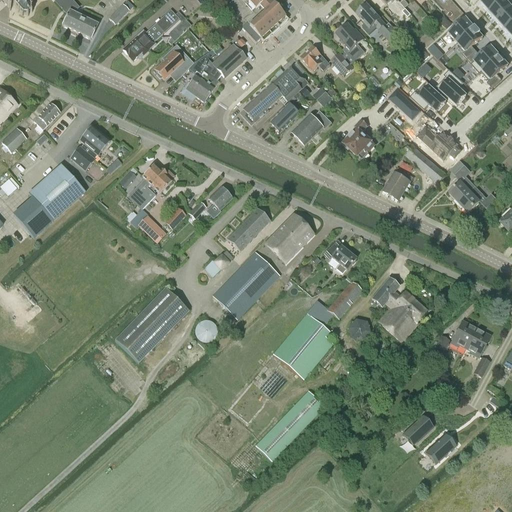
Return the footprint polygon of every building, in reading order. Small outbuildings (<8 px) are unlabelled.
[(8,9),(8,12),(10,12),(10,9),(14,7),(18,12),(17,13),(18,14),(19,13),(22,15),(21,17),(22,18),(23,16),(26,16),(27,18),(28,18),(28,16),(30,14),(32,14),(32,13),(30,12),(31,9),(32,8),(32,7),(30,7),(29,5),(35,0),(36,2),(37,1),(36,0),(53,0),(68,16),(69,13),(73,15),(73,13),(78,10),(69,0),(0,0),(2,1),(6,6),(8,9)] [(273,6),(267,0),(235,0),(225,9),(242,29),(241,30),(255,45),(260,41),(263,44),(288,21),(285,18),(274,6),(273,6)] [(483,0),(480,3),(489,13),(502,0),(483,0)] [(502,0),(489,13),(497,22),(511,9),(502,0)] [(403,1),(400,4),(404,9),(408,6),(403,1)] [(404,9),(400,4),(396,8),(401,13),(404,9)] [(389,30),(385,26),(367,6),(357,15),(370,30),(373,27),(378,33),(379,33),(390,46),(400,37),(391,28),(389,30)] [(129,13),(123,7),(108,21),(115,28),(129,13)] [(179,39),(191,28),(178,14),(179,13),(175,8),(170,12),(145,35),(143,33),(136,39),(129,46),(130,46),(123,53),(128,58),(133,63),(141,56),(143,57),(149,52),(147,50),(154,45),(153,45),(174,25),(178,21),(181,24),(177,28),(172,32),(179,39)] [(511,10),(511,9),(497,22),(505,31),(511,23),(511,10)] [(98,27),(73,15),(69,13),(68,16),(62,27),(91,41),(98,27)] [(419,24),(427,32),(434,25),(427,17),(419,24)] [(439,23),(445,29),(446,30),(451,26),(444,18),(439,23)] [(466,20),(449,35),(457,45),(474,29),(466,20)] [(354,64),(365,54),(358,46),(364,41),(357,33),(355,34),(348,26),(337,36),(347,48),(343,51),(346,54),(345,54),(354,64)] [(474,29),(457,45),(466,54),(462,57),(466,62),(475,53),(471,49),(482,38),(478,34),(480,32),(476,28),(474,29)] [(186,91),(204,104),(218,84),(216,83),(221,76),(224,80),(245,60),(233,47),(212,67),(208,62),(205,58),(194,67),(193,65),(189,71),(188,71),(189,71),(194,75),(194,76),(196,73),(200,76),(199,78),(196,76),(186,91)] [(331,67),(326,62),(313,48),(301,60),(309,69),(310,69),(314,73),(319,68),(324,73),(331,67)] [(475,53),(466,62),(470,66),(474,63),(482,72),(499,57),(491,48),(480,58),(475,53)] [(189,71),(193,65),(182,53),(180,55),(174,49),(160,62),(161,66),(155,72),(157,74),(156,76),(159,80),(162,80),(164,82),(175,72),(181,79),(188,71),(189,71)] [(211,52),(204,58),(205,58),(208,62),(215,56),(211,52)] [(345,54),(342,57),(339,55),(330,63),(344,78),(353,70),(350,67),(354,64),(345,54)] [(499,57),(482,72),(491,82),(487,85),(492,90),(501,81),(497,76),(508,66),(503,62),(505,60),(501,56),(499,57)] [(425,66),(417,74),(423,80),(431,71),(425,66)] [(306,83),(301,77),(292,68),(243,112),(244,112),(240,116),(252,128),(255,125),(269,113),(268,112),(282,99),(287,104),(302,91),(300,89),(306,83)] [(457,70),(453,74),(459,82),(464,78),(457,70)] [(449,82),(439,93),(456,108),(466,98),(457,90),(462,85),(448,71),(443,77),(449,82)] [(309,84),(304,91),(317,99),(322,92),(309,84)] [(413,94),(408,99),(423,112),(428,107),(436,114),(446,104),(429,89),(419,99),(413,94)] [(0,124),(17,107),(0,91),(0,124)] [(396,92),(388,101),(412,124),(421,114),(396,92)] [(324,110),(333,102),(326,94),(317,103),(324,110)] [(199,111),(204,105),(198,101),(194,107),(199,111)] [(33,123),(37,127),(34,131),(39,135),(59,114),(50,106),(33,123)] [(292,121),(297,117),(288,108),(283,113),(283,112),(270,125),(280,135),(293,122),(292,121)] [(325,132),(332,125),(320,113),(314,119),(310,116),(292,135),(305,148),(323,130),(325,132)] [(367,154),(374,146),(362,134),(368,128),(361,121),(355,128),(357,130),(343,145),(344,147),(344,148),(348,152),(349,151),(357,158),(358,158),(362,162),(368,155),(367,154)] [(508,137),(511,133),(511,127),(510,125),(503,131),(508,137)] [(83,146),(79,150),(79,149),(70,160),(85,173),(94,162),(93,161),(97,157),(98,158),(110,143),(92,128),(79,142),(83,146)] [(1,144),(11,154),(26,141),(16,130),(1,144)] [(437,140),(429,134),(419,143),(441,162),(448,155),(453,159),(459,152),(456,149),(457,147),(443,135),(437,140)] [(445,176),(410,146),(402,156),(437,186),(445,176)] [(110,175),(122,165),(118,160),(106,170),(110,175)] [(155,197),(153,195),(146,189),(155,180),(157,182),(164,174),(155,165),(142,178),(145,181),(128,199),(141,211),(148,204),(155,197)] [(84,194),(60,167),(28,196),(32,200),(52,223),(84,194)] [(458,205),(475,189),(464,177),(469,173),(464,168),(455,177),(461,183),(449,195),(458,205)] [(399,203),(413,180),(396,169),(382,193),(399,203)] [(153,195),(155,193),(153,192),(154,190),(159,195),(172,182),(171,181),(174,177),(168,172),(165,175),(164,174),(157,182),(155,180),(146,189),(153,195)] [(125,193),(137,181),(130,174),(119,186),(125,193)] [(0,194),(5,201),(20,187),(12,178),(0,189),(0,194)] [(209,201),(219,212),(232,200),(221,189),(209,201)] [(475,189),(458,205),(468,215),(480,204),(486,210),(496,201),(491,196),(486,200),(475,189)] [(33,240),(52,223),(32,200),(13,216),(33,240)] [(200,203),(188,216),(195,222),(206,210),(200,203)] [(227,241),(239,253),(269,223),(257,211),(227,241)] [(138,229),(156,247),(166,237),(147,218),(148,218),(142,212),(129,224),(136,231),(138,229)] [(511,212),(500,223),(511,235),(511,212)] [(167,227),(172,232),(185,218),(180,213),(167,227)] [(292,216),(264,246),(274,256),(303,226),(292,216)] [(303,226),(274,256),(285,266),(313,237),(303,226)] [(342,276),(346,271),(347,272),(356,260),(340,247),(336,243),(323,255),(330,261),(331,260),(339,266),(336,271),(342,276)] [(226,252),(214,264),(212,262),(204,270),(213,279),(233,260),(226,252)] [(213,299),(219,304),(237,322),(279,278),(255,255),(213,299)] [(320,263),(314,257),(310,261),(316,267),(320,263)] [(400,298),(394,293),(398,288),(389,280),(371,301),(381,309),(385,305),(389,309),(377,323),(400,343),(402,341),(400,339),(410,328),(411,329),(426,313),(404,293),(400,298)] [(327,311),(327,312),(338,321),(361,293),(350,284),(327,311)] [(138,366),(189,314),(165,290),(114,343),(138,366)] [(317,303),(306,315),(323,330),(333,318),(327,312),(327,311),(317,303)] [(306,315),(273,356),(303,381),(332,345),(324,339),(328,334),(306,315)] [(362,343),(373,329),(357,318),(347,332),(362,343)] [(196,339),(196,340),(197,341),(198,342),(199,343),(200,344),(201,344),(202,345),(204,345),(205,346),(206,346),(208,346),(210,345),(211,345),(212,344),(213,343),(214,342),(216,341),(217,339),(217,338),(217,337),(217,336),(217,335),(217,334),(217,333),(217,332),(217,331),(217,330),(216,330),(216,329),(215,328),(215,327),(214,326),(212,325),(211,324),(210,324),(208,324),(206,323),(204,324),(203,324),(201,325),(200,326),(199,326),(197,328),(197,329),(196,329),(196,330),(196,331),(195,332),(195,333),(195,334),(195,335),(195,336),(195,337),(196,338),(196,339)] [(465,350),(475,331),(474,330),(475,329),(468,326),(468,327),(461,323),(450,344),(458,348),(459,347),(465,350)] [(475,331),(465,350),(472,353),(470,355),(478,359),(490,338),(483,335),(483,334),(477,330),(476,331),(475,331)] [(443,353),(449,342),(441,337),(435,349),(443,353)] [(511,351),(511,352),(510,355),(503,367),(511,372),(511,351)] [(481,379),(489,363),(481,359),(473,375),(481,379)] [(271,463),(323,408),(307,393),(255,448),(271,463)] [(492,399),(490,403),(499,407),(501,403),(492,399)] [(422,418),(402,437),(407,442),(411,438),(416,444),(433,429),(422,418)] [(445,436),(424,455),(435,467),(456,448),(445,436)]
